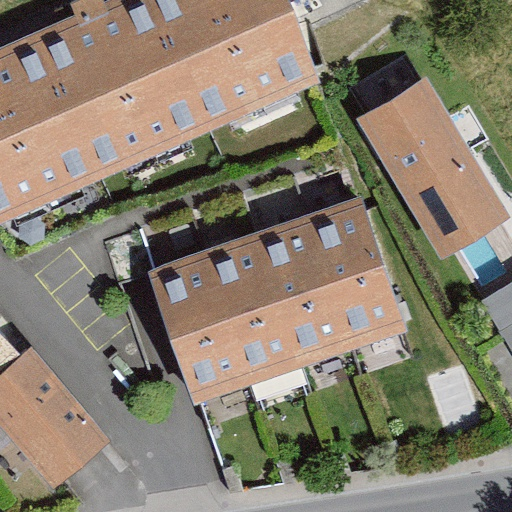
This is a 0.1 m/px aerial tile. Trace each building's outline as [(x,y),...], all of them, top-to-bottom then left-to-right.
[(296,0),(137,0),(0,59),(0,213),(7,229),(335,89),(296,0)] [(511,200),(444,84),(376,123),(457,262),(511,229),(511,200)] [(378,205),(167,274),(210,405),(421,336),(378,205)] [(0,386),(37,355),(0,312),(0,386)] [(125,446),(46,354),(0,393),(0,407),(71,491),(125,446)]
